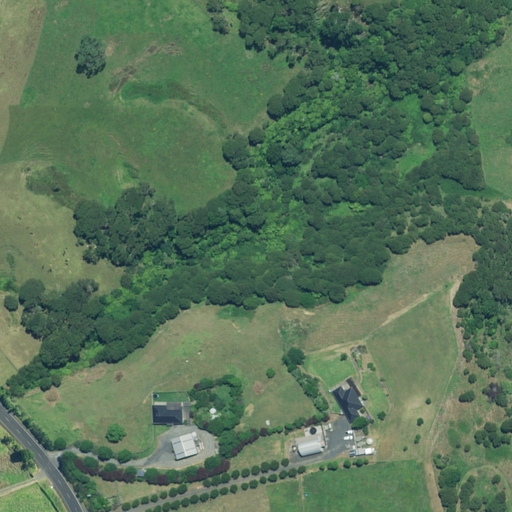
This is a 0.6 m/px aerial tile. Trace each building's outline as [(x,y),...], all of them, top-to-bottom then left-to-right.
[(347,392),(344,387),(334,393),(352,422),(363,416),(359,409),(366,406),(355,388),(347,392)] [(170,411),(170,406),(156,405),(156,423),(185,424),(185,411),(170,411)] [(200,453),(194,434),(174,440),(180,459),(200,453)] [(229,447),(227,439),(217,442),(219,449),(229,447)] [(324,452),(321,439),(301,443),(304,456),(324,452)]
